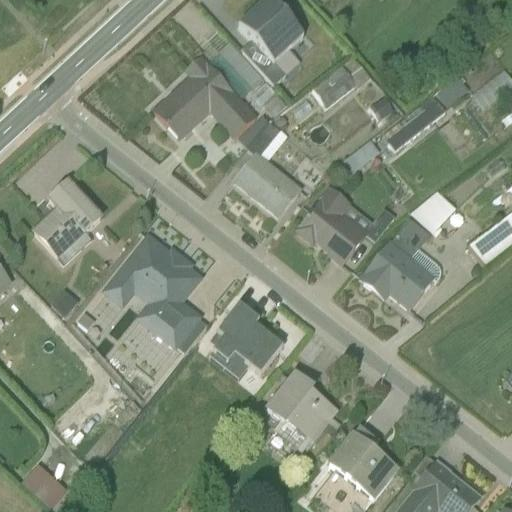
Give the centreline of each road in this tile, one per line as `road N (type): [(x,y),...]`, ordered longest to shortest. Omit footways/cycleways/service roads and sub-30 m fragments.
road 1 (residential): [(511,476),(41,103)]
road 2 (primary): [(153,0),(41,103)]
